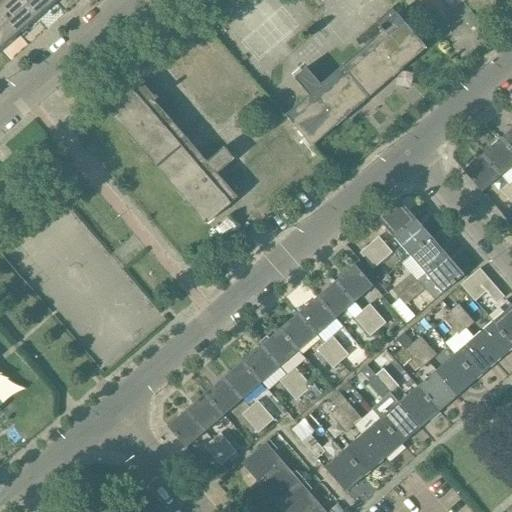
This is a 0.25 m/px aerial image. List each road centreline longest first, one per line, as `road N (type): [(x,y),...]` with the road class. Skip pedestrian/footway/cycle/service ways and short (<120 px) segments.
road 1 (residential): [(113,410),(414,151)]
road 2 (residential): [(0,120),(139,0)]
road 3 (residential): [(0,508),(113,410)]
road 4 (residential): [(511,264),(414,151)]
road 5 (residential): [(201,511),(113,410)]
road 6 (residential): [(414,151),(511,67)]
